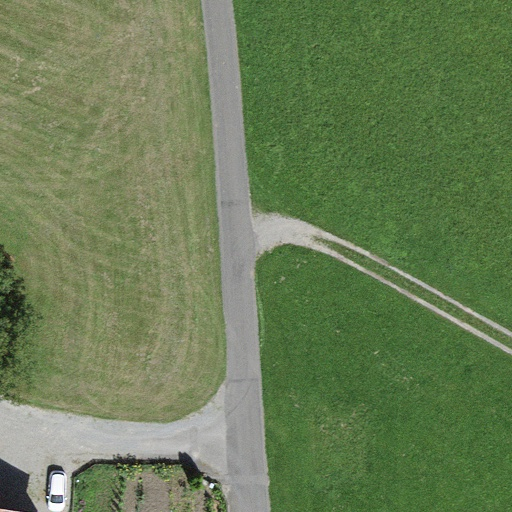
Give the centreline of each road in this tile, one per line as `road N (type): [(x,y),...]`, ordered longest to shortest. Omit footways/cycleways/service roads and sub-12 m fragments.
road 1 (unclassified): [(216,0),(230,79),(251,511)]
road 2 (track): [(511,344),(326,241),(282,228),(238,238)]
road 3 (track): [(0,413),(22,424),(172,440),(244,413)]
